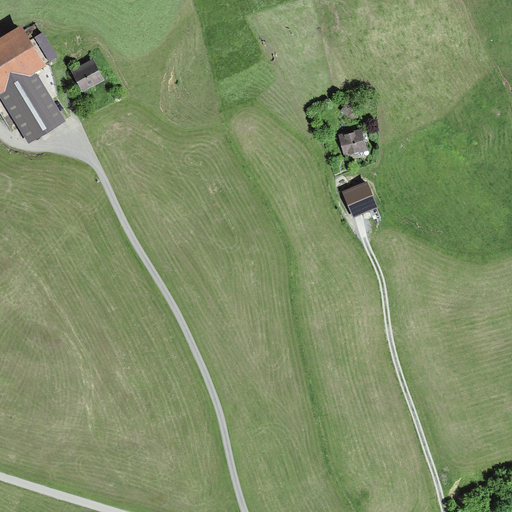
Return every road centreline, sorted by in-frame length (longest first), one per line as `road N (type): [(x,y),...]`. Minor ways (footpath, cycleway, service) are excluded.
road 1 (track): [(249,511),(184,328),(88,154),(13,144),(0,133)]
road 2 (track): [(359,236),(380,273),(394,355),(447,511)]
